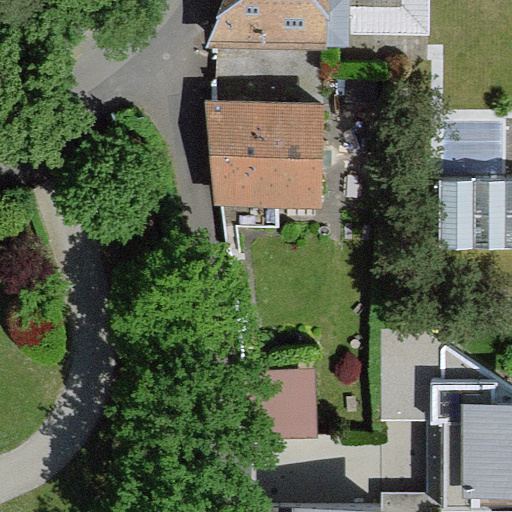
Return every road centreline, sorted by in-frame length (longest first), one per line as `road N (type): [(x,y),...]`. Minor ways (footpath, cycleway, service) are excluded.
road 1 (residential): [(156,23),(208,268),(231,481),(223,511)]
road 2 (residential): [(0,139),(156,23)]
